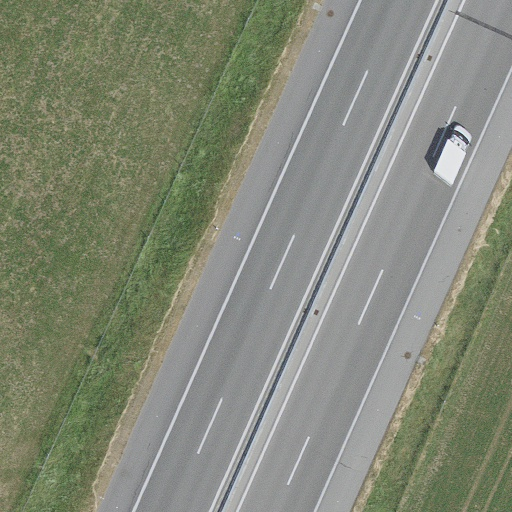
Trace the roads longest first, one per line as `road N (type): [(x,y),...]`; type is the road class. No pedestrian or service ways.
road 1 (motorway): [(277,511),(505,0)]
road 2 (motorway): [(396,0),(170,511)]
